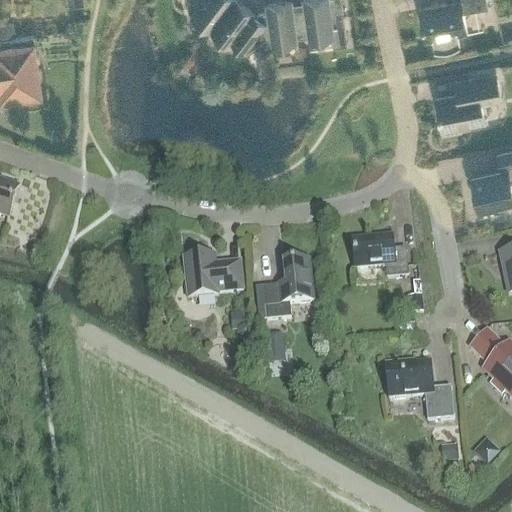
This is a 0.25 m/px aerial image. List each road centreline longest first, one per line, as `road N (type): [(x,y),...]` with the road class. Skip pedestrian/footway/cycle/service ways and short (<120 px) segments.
road 1 (residential): [(400,172),(361,201),(291,215),(221,215),(128,197),(0,149)]
road 2 (residential): [(377,0),(405,130),(400,172)]
road 3 (residential): [(454,315),(441,204),(400,172)]
